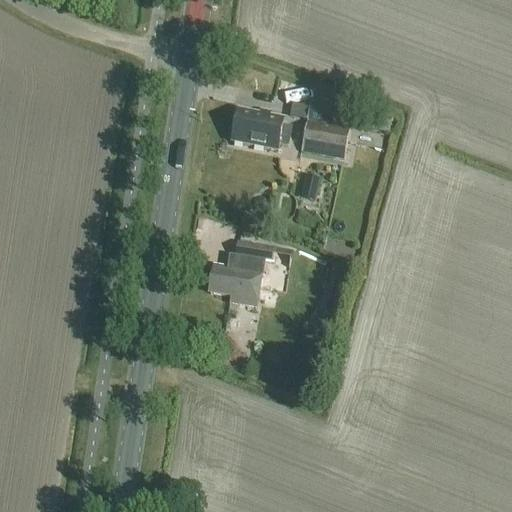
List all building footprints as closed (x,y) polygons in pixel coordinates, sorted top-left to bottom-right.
[(309,109),(306,124),(301,154),(344,162),(350,130),(331,126),(334,114),(309,109)] [(283,122),(241,113),(237,116),(231,145),(278,153),(279,146),(287,148),(290,132),(282,129),(283,122)] [(389,134),(391,124),(357,117),(356,127),(389,134)] [(305,202),(315,204),(320,180),(309,178),(305,202)] [(214,268),(209,296),(231,299),(230,306),(255,310),(261,279),(263,280),(265,267),(273,268),(276,252),(240,245),(237,259),(229,258),(227,270),(214,268)]
